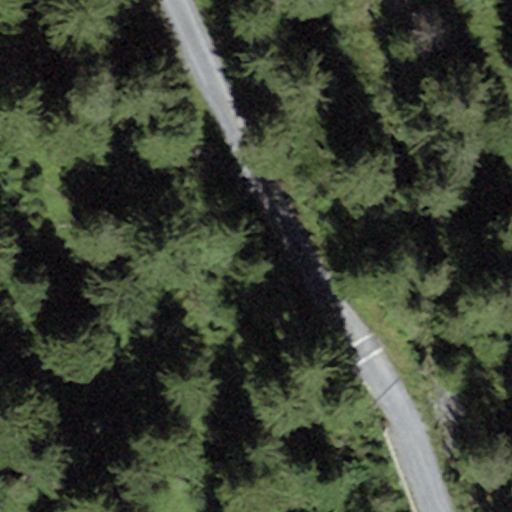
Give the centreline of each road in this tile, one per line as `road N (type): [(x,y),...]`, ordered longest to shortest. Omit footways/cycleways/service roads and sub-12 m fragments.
road 1 (track): [(430,511),(388,397),(279,227)]
road 2 (track): [(172,0),(218,115),(279,227)]
